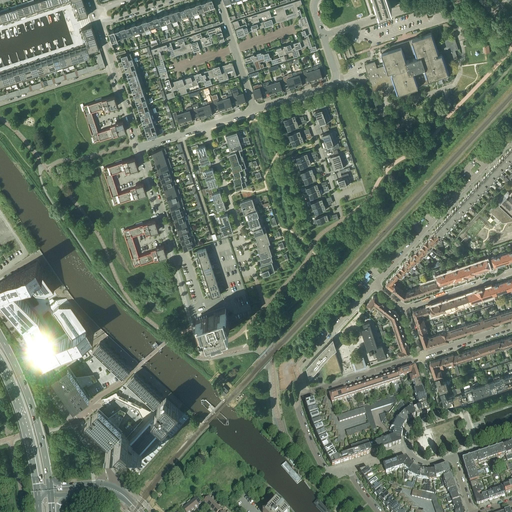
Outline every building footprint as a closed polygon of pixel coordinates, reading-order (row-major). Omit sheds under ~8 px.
[(33,0),(31,0),(28,1),(32,14),(33,13),(36,12),(37,12),(38,12),(34,1),(33,0)] [(40,0),(38,0),(34,1),(38,12),(39,12),(39,11),(42,10),(43,10),(40,0)] [(46,0),(40,0),(43,10),(44,10),(45,10),(44,9),(48,8),(48,9),(49,8),(46,0)] [(46,0),(49,8),(50,8),(50,7),(54,6),(54,7),(55,6),(52,0),(46,0)] [(206,0),(201,2),(205,12),(210,10),(206,0)] [(215,7),(212,0),(206,0),(210,10),(210,9),(215,7)] [(300,0),(298,0),(294,2),(298,15),(298,16),(302,27),(309,25),(306,16),(302,17),(300,9),(298,9),(297,6),(302,5),(300,0)] [(375,0),(379,13),(390,9),(388,1),(387,0),(375,0)] [(28,1),(22,3),(26,16),(27,16),(26,16),(27,15),(31,14),(32,14),(28,1)] [(205,12),(201,2),(201,1),(196,3),(199,14),(205,12)] [(281,6),(286,20),(298,16),(298,15),(294,2),(281,6)] [(22,3),(16,5),(21,18),(21,17),(22,17),(25,16),(26,16),(22,3)] [(84,3),(74,7),(74,8),(75,7),(76,11),(75,11),(76,12),(86,9),(84,3)] [(196,3),(191,5),(194,15),(199,14),(196,3)] [(16,5),(11,7),(11,9),(15,20),(15,19),(16,19),(19,18),(20,18),(21,18),(16,5)] [(185,7),(188,17),(189,17),(188,16),(193,15),(193,16),(194,15),(191,5),(185,7)] [(273,24),(286,20),(281,6),(275,8),(277,15),(271,17),(273,24)] [(185,7),(180,9),(183,19),(188,17),(185,7)] [(8,8),(5,9),(9,21),(10,21),(13,19),(14,20),(15,20),(11,9),(9,10),(8,8)] [(174,10),(174,11),(177,21),(178,21),(177,20),(182,18),(182,19),(183,19),(180,9),(179,8),(174,10)] [(5,9),(0,10),(0,13),(3,23),(4,23),(4,22),(8,21),(8,22),(9,21),(5,9)] [(86,9),(76,12),(76,13),(77,13),(78,17),(77,17),(78,18),(77,18),(78,18),(88,15),(86,9)] [(266,16),(267,19),(266,21),(259,23),(261,28),(273,24),(271,17),(269,10),(257,14),(258,18),(265,16),(266,16)] [(172,23),(177,21),(174,11),(169,13),(172,23)] [(163,14),(166,25),(172,23),(169,13),(169,12),(163,14)] [(163,14),(158,16),(161,26),(166,25),(163,14)] [(261,28),(259,23),(258,18),(257,14),(251,16),(254,25),(252,26),(252,27),(248,28),(249,32),(255,30),(255,31),(258,30),(257,29),(261,28)] [(158,16),(152,17),(156,28),(156,27),(160,25),(161,26),(158,16)] [(156,28),(152,17),(147,19),(150,30),(156,28)] [(141,21),(141,22),(145,32),(150,30),(147,19),(141,21)] [(239,36),(246,34),(245,33),(249,32),(248,28),(246,24),(240,26),(238,20),(232,22),(236,36),(238,35),(239,36)] [(145,32),(141,22),(136,23),(140,33),(145,32)] [(130,24),(131,25),(134,35),(135,35),(134,34),(139,32),(139,34),(140,33),(136,23),(130,24)] [(81,29),(82,30),(83,33),(83,34),(83,35),(94,31),(92,25),(81,28),(81,29)] [(131,25),(125,27),(129,37),(134,35),(131,25)] [(306,38),(308,45),(310,52),(317,50),(316,45),(312,47),(308,34),(311,33),(309,25),(302,27),(303,30),(301,30),(303,35),(304,34),(305,38),(306,38)] [(125,27),(125,26),(120,28),(123,39),(129,37),(125,27)] [(219,41),(225,39),(220,26),(208,30),(209,34),(216,32),(219,41)] [(120,28),(114,30),(118,40),(123,39),(120,28)] [(118,40),(114,30),(109,32),(112,41),(112,42),(118,40)] [(94,31),(83,35),(83,36),(84,36),(85,39),(85,40),(95,37),(94,31)] [(200,32),(195,34),(196,36),(200,48),(212,44),(210,36),(205,38),(205,36),(202,37),(200,32)] [(376,65),(375,61),(364,65),(373,90),(395,83),(398,93),(449,76),(441,53),(446,52),(448,61),(457,58),(455,50),(458,49),(454,36),(439,41),(442,51),(438,53),(431,32),(405,41),(380,49),(385,62),(376,65)] [(189,44),(185,45),(186,46),(187,52),(193,50),(194,51),(200,49),(200,48),(196,36),(195,34),(192,35),(194,42),(189,44)] [(95,37),(85,40),(85,41),(85,40),(85,41),(86,41),(87,45),(87,46),(97,43),(95,37)] [(181,47),(173,50),(175,56),(187,52),(186,46),(185,45),(184,42),(183,38),(177,40),(179,45),(180,44),(181,47)] [(293,42),(295,49),(308,45),(306,38),(305,38),(293,42)] [(171,42),(158,46),(160,51),(166,49),(168,50),(170,57),(175,56),(173,50),(171,42)] [(293,42),(281,46),(283,54),(292,52),(294,57),(298,56),(295,49),(293,42)] [(97,43),(87,46),(89,52),(99,49),(97,43)] [(352,45),(341,49),(345,61),(356,57),(355,55),(352,45)] [(81,48),(85,58),(91,56),(89,52),(87,46),(86,46),(86,47),(82,48),(81,48)] [(158,46),(151,48),(153,53),(158,51),(160,64),(157,65),(160,73),(167,71),(163,60),(160,51),(158,46)] [(272,60),(273,64),(285,60),(283,54),(281,46),(276,48),(279,57),(272,60)] [(76,50),(75,50),(79,60),(80,63),(85,61),(85,58),(81,48),(80,48),(80,49),(77,50),(77,49),(76,50)] [(70,52),(73,62),(79,60),(75,50),(74,50),(74,51),(71,52),(71,51),(70,52)] [(266,61),(271,59),(268,50),(261,53),(260,51),(256,53),(257,54),(256,55),(258,62),(266,59),(266,61)] [(121,59),(122,61),(132,58),(135,57),(134,51),(121,55),(122,58),(121,59)] [(64,53),(64,54),(67,64),(68,67),(74,65),(73,62),(70,52),(69,52),(65,54),(65,53),(64,54),(64,53)] [(58,55),(62,66),(62,68),(63,69),(68,67),(67,64),(64,54),(63,54),(60,55),(59,55),(58,55)] [(245,63),(253,60),(256,70),(260,68),(258,62),(256,55),(254,55),(254,54),(250,55),(251,56),(244,59),(245,63)] [(53,57),(56,68),(57,70),(62,68),(62,66),(58,55),(58,56),(57,56),(54,57),(53,57)] [(47,59),(50,70),(51,72),(57,70),(56,68),(53,57),(52,57),(51,58),(52,58),(48,59),(47,59)] [(134,63),(132,58),(122,61),(123,63),(124,63),(124,66),(134,63)] [(41,61),(45,72),(46,74),(51,72),(50,70),(47,59),(46,60),(42,61),(41,61)] [(36,63),(35,63),(39,73),(39,75),(40,77),(46,75),(46,74),(45,72),(41,61),(40,61),(40,62),(37,63),(36,63)] [(137,62),(134,63),(124,66),(125,68),(126,71),(139,67),(137,62)] [(232,62),(220,66),(224,80),(229,79),(226,72),(232,70),(234,77),(237,76),(234,69),(232,62)] [(30,65),(33,75),(34,77),(39,75),(39,73),(35,63),(34,63),(34,64),(31,65),(30,65)] [(318,65),(312,67),(313,70),(316,80),(319,79),(319,80),(323,79),(321,72),(324,71),(327,82),(327,81),(322,64),(318,65)] [(24,67),(27,77),(28,80),(28,81),(34,79),(34,77),(33,75),(30,65),(29,65),(28,65),(29,66),(25,67),(25,66),(24,67)] [(213,69),(207,70),(209,75),(210,78),(217,75),(220,82),(224,80),(220,66),(219,65),(213,67),(213,69)] [(18,68),(18,69),(22,79),(23,82),(28,80),(27,77),(24,67),(23,67),(23,68),(19,69),(19,68),(18,69),(18,68)] [(139,67),(126,71),(126,74),(127,73),(128,76),(140,72),(139,67)] [(308,68),(303,70),(305,77),(308,76),(310,83),(314,82),(314,81),(316,80),(313,70),(312,67),(308,68)] [(13,70),(12,70),(16,81),(22,79),(18,69),(17,69),(14,71),(14,70),(13,70)] [(7,72),(11,86),(17,84),(16,81),(12,70),(12,71),(11,71),(8,72),(7,72)] [(200,72),(195,73),(195,74),(197,81),(203,79),(205,86),(212,84),(210,79),(206,80),(205,77),(209,75),(207,70),(200,73),(200,72)] [(167,71),(160,73),(161,78),(164,77),(168,88),(170,87),(172,91),(166,93),(168,99),(175,96),(173,90),(170,82),(167,71)] [(297,75),(293,76),(296,86),(299,86),(299,87),(303,85),(301,79),(304,78),(301,71),(296,72),(297,75)] [(1,74),(5,85),(5,88),(11,86),(7,72),(6,73),(2,74),(1,74)] [(142,77),(140,72),(128,76),(127,76),(128,79),(129,79),(129,81),(142,77)] [(288,75),(283,77),(285,84),(288,83),(290,90),(294,88),(294,87),(296,86),(293,76),(292,73),(288,74),(288,75)] [(195,74),(183,79),(186,88),(198,84),(197,81),(195,74)] [(144,82),(142,77),(129,81),(130,84),(131,86),(144,82)] [(177,80),(170,82),(173,90),(179,88),(181,94),(187,92),(186,88),(183,79),(182,77),(177,79),(177,80)] [(279,92),(279,93),(283,92),(281,85),(284,84),(281,77),(276,79),(277,82),(273,83),(276,93),(279,92)] [(268,89),(270,96),(274,95),(274,94),(276,93),(273,83),(269,84),(268,81),(263,83),(265,90),(268,89)] [(144,82),(131,86),(131,89),(132,89),(133,91),(145,87),(144,82)] [(261,84),(259,85),(258,84),(253,85),(252,86),(253,89),(253,90),(256,99),(259,99),(259,100),(263,98),(261,92),(264,91),(261,84)] [(147,93),(145,87),(133,91),(132,92),(133,94),(134,94),(135,97),(144,94),(147,93)] [(238,99),(240,106),(244,105),(244,103),(246,103),(243,93),(239,94),(237,87),(231,89),(235,100),(238,99)] [(226,94),(222,95),(223,99),(226,109),(229,108),(229,109),(233,108),(231,101),(234,101),(231,93),(226,95),(226,94)] [(146,98),(144,94),(135,97),(135,99),(135,100),(136,102),(146,99),(146,98)] [(217,94),(211,96),(213,100),(215,107),(218,106),(220,112),(224,111),(224,110),(226,109),(223,99),(219,101),(218,98),(217,94)] [(114,95),(113,96),(102,99),(102,100),(98,102),(98,101),(82,106),(94,141),(109,136),(109,135),(113,134),(114,135),(126,131),(123,120),(121,121),(110,125),(111,127),(98,131),(91,111),(105,107),(105,109),(118,105),(115,96),(115,97),(114,95)] [(149,97),(146,98),(146,99),(136,102),(136,104),(137,104),(138,107),(147,104),(151,103),(149,97)] [(209,115),(209,116),(213,115),(211,108),(214,107),(211,100),(206,102),(207,105),(203,106),(206,116),(209,115)] [(195,113),(198,112),(200,119),(204,118),(204,117),(206,116),(203,106),(199,107),(198,103),(192,105),(195,113)] [(149,109),(147,104),(138,107),(139,110),(138,110),(139,112),(149,109)] [(187,111),(183,112),(186,122),(189,121),(189,122),(193,121),(191,114),(194,114),(191,106),(186,108),(187,111)] [(329,114),(327,107),(313,112),(315,118),(329,114)] [(152,108),(149,109),(139,112),(140,115),(140,114),(141,117),(154,113),(152,108)] [(175,120),(178,119),(180,125),(184,124),(184,123),(186,122),(183,112),(177,114),(176,111),(173,113),(175,120)] [(154,113),(141,117),(142,120),(143,122),(155,118),(154,113)] [(331,120),(329,114),(315,118),(317,125),(331,120)] [(295,115),(284,118),(285,124),(297,120),(296,120),(295,115)] [(157,124),(155,118),(143,122),(142,122),(143,125),(144,125),(145,127),(154,124),(154,125),(157,124)] [(299,126),(297,120),(285,124),(286,124),(288,129),(299,126)] [(156,130),(156,129),(154,125),(154,124),(145,127),(146,130),(145,130),(146,133),(156,130)] [(159,128),(156,129),(156,130),(146,133),(147,135),(148,138),(161,134),(159,128)] [(299,130),(288,134),(290,139),(302,135),(301,135),(299,130)] [(336,137),(334,130),(320,135),(323,141),(336,137)] [(228,147),(229,147),(241,143),(237,131),(226,135),(229,146),(228,147)] [(304,141),(302,135),(290,139),(291,139),(293,145),(304,141)] [(340,147),(336,137),(323,141),(325,148),(331,145),(333,149),(340,147)] [(229,153),(241,149),(242,149),(241,143),(229,147),(230,152),(228,153),(229,153)] [(199,156),(208,153),(205,145),(198,147),(197,144),(191,146),(192,150),(196,148),(199,156)] [(165,147),(152,152),(153,155),(154,155),(154,157),(165,153),(167,153),(165,147)] [(243,155),(241,149),(229,153),(230,159),(242,155),(243,155)] [(309,152),(296,156),(298,162),(309,158),(311,157),(309,152)] [(154,159),(155,162),(167,158),(165,153),(154,157),(155,159),(154,159)] [(200,169),(205,167),(204,164),(211,162),(208,153),(199,156),(201,164),(198,165),(200,169)] [(344,159),(341,153),(328,157),(330,164),(344,159)] [(231,165),(244,161),(242,155),(230,159),(232,164),(231,165)] [(508,164),(511,161),(504,155),(500,159),(510,168),(511,167),(508,164)] [(126,171),(130,170),(138,167),(135,158),(135,159),(135,157),(122,161),(123,162),(118,164),(118,163),(103,168),(114,203),(130,198),(129,197),(134,196),(134,197),(147,193),(143,182),(131,187),(131,189),(118,193),(111,173),(125,169),(126,171)] [(157,165),(158,167),(170,163),(168,158),(167,158),(155,162),(156,165),(157,165)] [(309,158),(298,162),(300,167),(311,164),(309,158)] [(344,159),(330,164),(332,170),(346,166),(344,159)] [(500,159),(497,163),(503,170),(506,166),(509,169),(510,168),(500,159)] [(246,167),(244,161),(231,165),(233,171),(244,167),(246,167)] [(159,170),(159,172),(172,168),(170,163),(158,167),(157,167),(158,170),(159,170)] [(501,173),(503,170),(497,163),(493,168),(503,177),(504,176),(501,173)] [(206,179),(215,176),(212,167),(206,170),(205,167),(200,169),(201,172),(203,171),(204,175),(205,175),(206,179)] [(233,177),(245,173),(246,173),(244,167),(233,171),(235,176),(233,177)] [(314,167),(301,171),(303,177),(314,173),(315,173),(316,173),(314,167)] [(160,175),(161,177),(172,174),(174,173),(172,168),(159,172),(160,175)] [(493,168),(489,172),(496,178),(498,175),(502,178),(503,177),(493,168)] [(493,181),(496,178),(489,172),(485,176),(494,185),(495,184),(493,181)] [(234,183),(246,179),(247,179),(245,173),(233,177),(235,182),(234,183)] [(314,173),(303,177),(305,182),(316,179),(314,173)] [(341,175),(342,178),(335,180),(338,187),(351,182),(348,173),(341,175)] [(162,180),(163,182),(173,179),(172,174),(161,177),(160,177),(161,181),(162,180)] [(208,191),(212,190),(211,187),(218,185),(215,176),(206,179),(209,187),(205,188),(206,192),(208,191)] [(485,176),(481,180),(488,186),(491,183),(493,186),(494,185),(485,176)] [(173,179),(163,182),(163,184),(163,185),(164,188),(175,184),(177,184),(175,178),(173,179)] [(248,185),(246,179),(234,183),(236,189),(248,185)] [(485,189),(488,186),(481,180),(477,184),(487,193),(488,192),(485,189)] [(317,183),(306,187),(308,192),(319,188),(317,183)] [(175,184),(164,188),(165,190),(164,190),(166,193),(177,189),(175,184)] [(477,184),(473,188),(480,195),(483,192),(486,194),(487,193),(477,184)] [(319,188),(308,192),(310,198),(321,194),(323,193),(322,188),(319,188)] [(477,198),(480,195),(473,188),(469,193),(479,201),(480,200),(477,198)] [(177,189),(166,193),(167,195),(166,195),(167,198),(168,198),(180,194),(179,189),(177,189)] [(220,190),(219,190),(213,192),(212,190),(208,191),(210,198),(213,197),(215,202),(223,199),(220,190)] [(469,193),(466,197),(472,203),(475,200),(478,203),(479,201),(469,193)] [(169,203),(182,199),(180,194),(168,198),(168,200),(169,203)] [(511,199),(510,197),(508,200),(503,195),(490,210),(489,210),(489,211),(502,223),(503,223),(511,220),(511,199)] [(470,205),(472,203),(466,197),(462,201),(471,210),(473,208),(470,205)] [(244,214),(245,213),(257,209),(256,209),(252,198),(240,202),(244,214)] [(324,204),(322,198),(311,202),(313,207),(324,204)] [(171,208),(184,204),(182,199),(169,203),(170,205),(169,205),(171,208)] [(215,214),(220,212),(219,210),(226,208),(223,199),(215,202),(216,206),(213,207),(215,214)] [(462,201),(458,205),(465,211),(468,208),(471,210),(462,201)] [(185,209),(184,204),(171,208),(172,210),(171,210),(172,213),(185,209)] [(326,209),(324,204),(313,207),(313,208),(313,207),(315,213),(326,209)] [(462,214),(465,211),(458,205),(454,209),(464,218),(465,217),(462,214)] [(174,216),(174,218),(185,215),(187,214),(185,209),(172,213),(173,216),(174,216)] [(259,214),(257,209),(245,213),(247,219),(248,219),(260,215),(260,214),(259,214)] [(454,209),(450,213),(457,220),(460,217),(463,219),(464,218),(454,209)] [(222,224),(230,222),(227,213),(221,215),(220,212),(215,214),(214,214),(216,218),(219,216),(222,224)] [(329,219),(327,213),(316,217),(318,223),(329,219)] [(454,223),(457,220),(450,213),(446,218),(456,227),(457,225),(454,223)] [(185,215),(174,218),(175,220),(175,221),(176,224),(187,220),(189,219),(190,219),(189,214),(187,214),(185,215)] [(253,229),(264,226),(264,225),(263,226),(260,215),(248,219),(252,230),(253,229)] [(446,218),(442,222),(449,228),(452,225),(455,228),(456,227),(446,218)] [(139,226),(139,225),(123,230),(135,265),(150,260),(150,259),(154,258),(154,259),(167,255),(164,245),(151,249),(152,251),(138,256),(132,235),(145,231),(146,233),(159,229),(156,221),(155,221),(155,219),(154,220),(143,223),(143,224),(139,226)] [(177,227),(178,228),(190,224),(189,219),(187,220),(176,224),(177,227)] [(226,233),(233,230),(230,222),(222,224),(220,225),(222,230),(223,230),(224,233),(221,234),(222,237),(227,235),(226,233)] [(446,231),(449,228),(442,222),(438,226),(448,235),(449,234),(446,231)] [(179,232),(179,234),(192,229),(190,224),(178,228),(177,229),(178,232),(179,232)] [(266,231),(264,226),(253,229),(255,235),(266,231)] [(435,230),(435,231),(441,236),(444,233),(447,236),(448,235),(438,226),(435,230)] [(180,237),(181,239),(194,235),(192,229),(179,234),(180,237)] [(268,237),(266,231),(255,235),(257,240),(256,241),(268,237)] [(438,240),(441,236),(435,231),(432,235),(440,243),(441,242),(438,240)] [(182,242),(183,244),(195,240),(194,235),(181,239),(182,242)] [(432,235),(428,239),(434,245),(436,242),(439,245),(440,243),(432,235)] [(257,247),(268,243),(270,243),(268,237),(256,241),(258,246),(257,247)] [(431,248),(434,245),(428,239),(424,243),(433,251),(434,250),(431,248)] [(184,249),(197,245),(195,240),(183,244),(184,246),(183,246),(184,249)] [(270,249),(268,243),(257,247),(259,253),(270,249)] [(433,251),(424,243),(420,247),(426,253),(429,250),(431,252),(430,254),(434,258),(436,255),(434,254),(432,252),(433,251)] [(193,251),(195,257),(208,253),(206,247),(193,251)] [(428,263),(430,261),(426,258),(423,255),(426,253),(420,247),(416,251),(425,259),(428,263)] [(260,259),(271,255),(272,255),(270,249),(259,253),(261,258),(260,258),(260,259)] [(425,259),(416,251),(412,256),(421,264),(418,261),(421,258),(424,260),(425,259)] [(209,259),(208,253),(195,257),(197,263),(209,259)] [(504,253),(498,255),(500,264),(507,262),(504,253)] [(273,261),(271,255),(260,259),(262,264),(260,265),(272,261),(273,261)] [(411,255),(407,259),(413,265),(416,261),(419,264),(418,264),(419,265),(421,264),(412,256),(411,255)] [(494,266),(496,265),(500,264),(498,255),(491,257),(494,266)] [(211,265),(209,259),(197,263),(199,269),(211,265)] [(410,267),(413,265),(407,259),(403,263),(413,272),(414,271),(410,267)] [(489,268),(486,259),(480,261),(483,270),(489,268)] [(260,265),(261,270),(263,275),(275,271),(272,261),(260,265)] [(483,270),(480,261),(474,264),(477,272),(483,270)] [(70,306),(60,310),(55,315),(72,334),(53,345),(38,320),(14,289),(27,282),(34,294),(45,297),(53,293),(42,273),(36,263),(23,270),(7,279),(0,282),(0,302),(22,330),(37,356),(43,366),(81,343),(94,335),(87,325),(70,306)] [(403,263),(400,267),(405,273),(408,270),(412,273),(413,272),(403,263)] [(477,272),(474,264),(467,266),(470,274),(477,272)] [(213,270),(211,265),(199,269),(201,274),(213,270)] [(470,274),(467,266),(461,268),(464,276),(470,274)] [(403,276),(405,273),(400,267),(395,272),(399,275),(401,277),(403,279),(405,278),(403,276)] [(464,276),(461,268),(455,270),(458,278),(464,276)] [(215,276),(213,270),(201,274),(203,280),(215,276)] [(458,278),(455,270),(449,272),(452,281),(458,278)] [(399,275),(395,272),(386,282),(386,284),(391,288),(394,285),(393,284),(395,282),(394,281),(399,275)] [(442,274),(445,283),(452,281),(449,272),(442,274)] [(437,278),(439,285),(445,283),(442,274),(436,276),(437,278)] [(217,282),(215,276),(203,280),(204,286),(217,282)] [(439,286),(439,285),(437,278),(428,281),(431,289),(439,286)] [(420,284),(420,287),(422,292),(431,289),(428,281),(420,284)] [(507,290),(504,281),(498,283),(501,292),(502,292),(502,291),(507,290)] [(219,288),(217,282),(204,286),(206,292),(219,288)] [(501,292),(498,283),(492,285),(495,294),(500,292),(500,293),(501,292)] [(403,298),(405,292),(396,285),(392,289),(403,298)] [(495,294),(492,285),(486,287),(489,296),(490,296),(490,295),(495,294)] [(487,297),(489,296),(486,287),(479,290),(482,298),(487,296),(487,297)] [(219,288),(206,292),(208,297),(221,293),(219,288)] [(413,289),(405,292),(403,298),(414,294),(413,289)] [(479,290),(473,292),(476,301),(477,300),(482,298),(479,290)] [(475,301),(476,301),(473,292),(467,294),(470,302),(475,301)] [(465,304),(470,302),(467,294),(460,296),(463,305),(465,304)] [(373,296),(367,304),(368,305),(370,307),(373,304),(378,298),(375,296),(373,296)] [(462,305),(463,305),(460,296),(454,298),(457,307),(462,305)] [(373,304),(380,310),(385,303),(378,298),(373,304)] [(457,307),(454,298),(448,300),(451,309),(452,309),(452,308),(457,307)] [(451,309),(448,300),(442,302),(444,310),(444,311),(450,309),(451,309)] [(444,310),(442,302),(441,301),(435,304),(438,312),(439,312),(439,311),(444,310)] [(383,313),(389,318),(394,311),(385,303),(380,310),(378,313),(381,315),(383,313)] [(438,312),(435,304),(428,306),(430,311),(431,314),(437,312),(437,313),(438,312)] [(428,306),(418,309),(419,315),(430,311),(428,306)] [(204,328),(207,339),(229,332),(225,321),(229,319),(226,308),(214,312),(214,314),(208,316),(208,314),(196,318),(199,329),(204,328)] [(496,314),(490,316),(492,325),(501,322),(498,314),(497,310),(494,311),(496,314)] [(498,310),(497,310),(498,314),(501,322),(509,319),(507,311),(500,313),(498,310)] [(393,326),(401,323),(397,313),(394,311),(389,318),(391,320),(388,321),(389,325),(392,324),(393,326)] [(479,320),(473,322),(475,330),(484,327),(481,319),(480,315),(478,316),(479,320)] [(421,319),(420,316),(414,318),(418,327),(425,325),(423,318),(421,319)] [(481,319),(484,327),(492,325),(490,316),(481,319)] [(465,320),(463,321),(464,324),(467,333),(475,330),(473,322),(466,324),(465,320)] [(378,360),(386,358),(382,345),(377,346),(369,321),(360,325),(361,329),(368,350),(369,349),(370,352),(372,352),(374,357),(377,356),(378,360)] [(462,325),(456,327),(458,335),(467,333),(464,324),(463,321),(461,322),(462,325)] [(403,332),(401,323),(393,326),(395,334),(403,332)] [(425,325),(418,327),(421,337),(426,335),(425,332),(427,331),(425,325)] [(447,331),(446,331),(448,339),(449,338),(458,335),(456,327),(449,329),(448,326),(446,327),(447,330),(447,331)] [(446,331),(439,334),(442,342),(448,340),(448,339),(446,331)] [(398,342),(406,340),(405,337),(403,332),(395,334),(396,337),(393,338),(394,342),(398,341),(398,342)] [(431,345),(442,342),(439,334),(429,337),(431,341),(430,341),(431,345)] [(425,347),(431,345),(430,341),(431,341),(429,337),(429,335),(427,336),(426,335),(421,337),(424,346),(425,347)] [(336,348),(333,338),(333,337),(332,337),(330,340),(311,360),(306,366),(309,377),(318,368),(323,362),(334,351),(336,348)] [(505,338),(497,341),(500,349),(506,347),(507,350),(509,350),(505,338)] [(409,348),(406,340),(398,342),(401,350),(409,348)] [(100,341),(92,350),(122,378),(124,376),(130,370),(100,341)] [(489,344),(491,352),(500,349),(497,341),(489,344)] [(151,345),(159,352),(162,350),(156,342),(151,345)] [(336,358),(332,344),(321,355),(327,376),(341,371),(337,360),(338,360),(337,358),(336,358)] [(489,344),(480,346),(483,354),(491,352),(489,344)] [(483,354),(480,346),(472,349),(475,360),(477,363),(479,363),(477,356),(483,354)] [(475,360),(472,349),(463,352),(466,360),(472,358),(474,361),(475,360)] [(455,355),(457,361),(458,362),(459,366),(461,365),(460,362),(466,360),(463,352),(455,355)] [(457,361),(455,355),(453,355),(453,354),(446,356),(449,364),(454,362),(455,367),(457,375),(460,374),(456,362),(457,361)] [(446,356),(436,359),(438,364),(440,364),(440,367),(446,365),(446,368),(448,367),(447,365),(449,364),(446,356)] [(354,369),(365,366),(362,359),(359,360),(358,357),(351,360),(354,369)] [(431,368),(436,366),(436,365),(438,364),(436,359),(430,361),(430,363),(431,368)] [(434,377),(435,377),(442,375),(440,370),(437,370),(436,366),(431,368),(434,377)] [(68,367),(52,378),(73,409),(89,398),(68,367)] [(398,371),(398,373),(400,377),(411,374),(409,368),(398,371)] [(400,384),(397,373),(388,376),(391,384),(398,382),(399,385),(400,384)] [(420,380),(417,373),(412,375),(412,376),(409,377),(411,383),(420,380)] [(134,374),(127,382),(154,407),(161,399),(134,374)] [(503,375),(502,376),(504,381),(501,382),(503,388),(509,385),(510,386),(511,385),(508,375),(503,377),(503,375)] [(388,376),(380,379),(383,390),(384,390),(385,392),(387,392),(386,389),(385,387),(385,386),(391,384),(388,376)] [(499,376),(493,378),(497,390),(498,389),(499,390),(500,389),(501,388),(503,388),(501,382),(504,381),(502,376),(499,376)] [(435,378),(439,392),(448,389),(445,380),(441,382),(439,377),(435,378)] [(493,378),(488,380),(488,381),(488,382),(489,386),(486,387),(488,392),(494,391),(495,391),(497,390),(493,378)] [(382,390),(383,390),(380,379),(371,381),(374,389),(380,387),(381,388),(382,390)] [(414,383),(416,390),(422,388),(420,380),(411,383),(411,384),(414,383)] [(479,385),(482,394),(483,394),(484,394),(486,394),(486,393),(488,392),(486,387),(489,386),(488,382),(488,381),(488,380),(484,381),(485,383),(479,385)] [(368,391),(374,389),(371,381),(363,384),(367,395),(369,395),(368,392),(368,391)] [(482,394),(479,385),(476,386),(475,383),(473,384),(473,385),(473,386),(473,387),(474,391),(472,392),(473,397),(479,395),(480,396),(482,395),(482,394)] [(363,384),(355,387),(357,395),(363,393),(364,393),(364,394),(365,396),(367,395),(363,384)] [(220,392),(224,396),(226,394),(227,393),(227,392),(228,390),(226,388),(223,385),(220,388),(222,390),(220,392)] [(465,392),(467,399),(468,399),(469,399),(471,399),(471,398),(473,397),(472,392),(474,391),(473,387),(473,386),(473,385),(470,386),(470,388),(464,389),(465,392)] [(459,386),(456,387),(460,401),(464,400),(465,401),(467,400),(467,399),(465,392),(462,393),(461,391),(459,386)] [(351,397),(357,395),(355,387),(346,390),(350,401),(352,400),(351,398),(351,397)] [(452,396),(451,396),(454,404),(455,403),(456,404),(458,403),(458,402),(460,401),(456,387),(453,389),(454,393),(455,395),(452,396)] [(424,394),(422,388),(416,390),(414,390),(416,397),(424,394)] [(346,390),(338,392),(341,400),(346,398),(347,399),(348,401),(350,401),(346,390)] [(335,402),(341,400),(338,392),(329,395),(332,403),(333,406),(335,405),(334,403),(335,402)] [(416,397),(413,398),(414,400),(417,399),(419,404),(422,403),(427,402),(424,394),(416,397)] [(157,412),(151,418),(161,427),(169,418),(170,418),(178,409),(166,397),(157,407),(158,407),(155,410),(157,412)] [(402,399),(398,404),(410,419),(416,415),(413,409),(412,407),(406,411),(405,409),(406,408),(404,407),(404,406),(401,404),(404,401),(402,399)] [(307,407),(307,409),(316,407),(314,400),(306,403),(308,407),(307,407)] [(427,402),(422,403),(422,406),(421,406),(423,414),(429,413),(430,411),(427,402)] [(398,419),(405,424),(410,419),(398,404),(395,408),(400,412),(395,417),(398,419)] [(216,418),(220,414),(211,405),(207,409),(216,418)] [(416,415),(417,417),(419,416),(423,414),(421,406),(413,409),(416,415)] [(318,412),(316,407),(307,409),(308,413),(309,415),(318,412)] [(98,410),(85,423),(108,445),(121,432),(98,410)] [(320,418),(318,412),(309,415),(311,421),(320,418)] [(320,418),(311,421),(313,427),(322,424),(321,421),(320,418)] [(150,419),(131,441),(139,449),(159,427),(150,419)] [(392,428),(401,431),(405,425),(397,420),(395,419),(394,421),(396,422),(393,427),(390,424),(389,425),(392,428)] [(313,427),(316,433),(324,429),(322,424),(313,427)] [(394,431),(393,437),(401,439),(402,436),(403,433),(403,432),(401,431),(392,428),(391,431),(394,431)] [(316,433),(318,438),(326,435),(324,429),(316,433)] [(107,448),(106,449),(122,463),(126,467),(142,450),(139,449),(131,441),(121,432),(107,448)] [(328,438),(326,435),(318,438),(319,442),(321,444),(329,440),(328,438)] [(381,436),(382,440),(385,448),(392,446),(389,438),(386,435),(381,436)] [(393,437),(395,445),(401,443),(401,440),(401,439),(393,437)] [(331,446),(329,440),(321,444),(322,447),(323,450),(331,446)] [(372,453),(378,451),(374,440),(368,442),(372,453)] [(376,443),(378,451),(385,448),(382,440),(376,443)] [(372,453),(368,442),(363,444),(366,455),(372,453)] [(511,443),(502,446),(505,455),(506,460),(511,457),(511,443)] [(366,455),(363,444),(357,446),(360,456),(366,455)] [(334,451),(331,446),(323,450),(325,453),(326,455),(334,451)] [(360,456),(357,446),(351,447),(355,458),(360,456)] [(355,458),(351,447),(345,449),(347,454),(349,460),(355,458)] [(504,455),(501,447),(492,450),(495,458),(504,455)] [(484,462),(495,458),(492,450),(482,453),(484,462)] [(337,456),(334,451),(326,455),(329,461),(337,456)] [(478,464),(484,462),(482,453),(470,457),(473,463),(474,463),(474,464),(477,463),(478,464)] [(347,454),(338,457),(340,463),(349,460),(347,454)] [(337,457),(337,456),(329,461),(332,466),(340,463),(338,457),(337,457)] [(470,457),(465,458),(469,468),(474,466),(473,463),(470,457)] [(403,467),(409,461),(408,460),(406,458),(397,460),(400,468),(399,473),(401,473),(401,469),(400,468),(403,467)] [(287,460),(282,464),(299,483),(303,479),(287,460)] [(400,468),(397,460),(390,463),(393,471),(392,471),(393,474),(395,473),(394,470),(399,469),(398,473),(399,473),(400,468)] [(408,474),(413,467),(414,465),(413,465),(412,464),(410,462),(409,461),(403,467),(407,471),(405,474),(407,475),(408,474)] [(393,471),(390,463),(383,465),(385,472),(386,473),(392,471),(393,471)] [(445,474),(446,477),(451,475),(448,466),(447,465),(441,467),(443,475),(445,474)] [(467,476),(476,473),(474,466),(469,468),(465,469),(467,476)] [(420,469),(413,467),(408,474),(414,477),(412,483),(408,482),(408,485),(404,484),(403,486),(413,489),(416,478),(420,469)] [(434,469),(435,471),(436,477),(443,475),(441,467),(436,469),(434,469)] [(362,477),(363,479),(371,474),(369,470),(361,472),(361,473),(361,472),(363,476),(362,477)] [(422,491),(426,492),(428,471),(420,470),(417,479),(424,480),(423,484),(425,484),(424,489),(422,489),(422,491)] [(435,471),(428,471),(426,492),(433,493),(433,491),(430,490),(430,482),(429,482),(429,480),(436,479),(436,477),(435,471)] [(467,476),(470,483),(478,480),(476,473),(467,476)] [(371,474),(363,479),(367,484),(374,479),(371,474)] [(454,482),(451,475),(446,477),(443,478),(445,484),(440,486),(440,487),(454,482)] [(371,489),(378,483),(374,479),(367,484),(371,489)] [(470,484),(472,489),(474,495),(478,494),(481,493),(480,490),(482,489),(481,488),(485,487),(483,479),(480,480),(481,483),(478,484),(477,481),(470,484)] [(448,492),(449,491),(456,489),(454,482),(440,487),(440,488),(446,486),(448,492)] [(499,485),(499,482),(495,483),(495,484),(499,498),(505,496),(503,488),(503,487),(501,484),(499,485)] [(305,483),(301,486),(314,501),(318,498),(305,483)] [(374,494),(382,488),(378,483),(371,489),(374,494)] [(511,491),(509,483),(503,484),(505,493),(508,492),(509,492),(510,492),(511,491)] [(493,485),(490,486),(494,499),(499,498),(495,484),(493,484),(493,485)] [(382,488),(374,494),(378,499),(385,493),(382,488)] [(444,499),(458,494),(456,489),(449,491),(450,494),(444,497),(438,499),(439,501),(444,499)] [(382,503),(389,497),(385,493),(378,499),(382,503)] [(479,497),(478,494),(474,495),(476,503),(478,504),(484,502),(482,497),(480,498),(480,497),(479,497)] [(195,498),(193,500),(199,507),(202,504),(195,495),(194,497),(195,498)] [(203,502),(206,505),(215,497),(214,496),(212,497),(213,498),(212,498),(210,496),(203,502)] [(209,509),(216,503),(214,500),(215,500),(217,499),(215,497),(206,505),(209,509)] [(387,508),(393,502),(389,497),(382,503),(387,508)] [(195,510),(199,507),(193,500),(192,501),(190,499),(188,501),(195,510)] [(330,511),(318,499),(314,504),(322,511),(330,511)] [(461,504),(459,499),(452,501),(453,505),(448,507),(449,508),(461,504)] [(188,504),(186,506),(191,511),(192,511),(195,510),(188,501),(186,503),(188,504)] [(209,509),(212,511),(221,504),(220,502),(218,504),(219,504),(218,505),(216,503),(209,509)] [(287,511),(276,502),(266,511),(287,511)] [(390,511),(391,511),(398,506),(393,502),(387,508),(390,511)]
